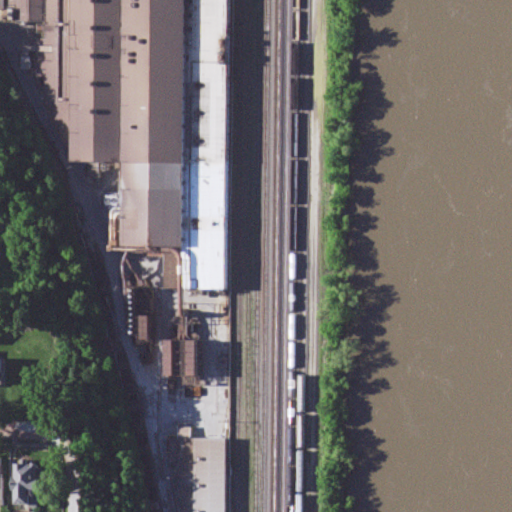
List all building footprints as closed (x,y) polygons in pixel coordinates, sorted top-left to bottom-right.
[(0,0),(0,10),(26,31),(26,43),(72,162),(131,162),(131,219),(124,214),(124,223),(131,223),(131,250),(166,250),(167,290),(234,289),(233,110),(214,117),(208,117),(199,93),(198,11),(202,6),(213,14),(212,0),(0,0)] [(8,357),(0,357),(0,384),(8,384),(8,357)] [(228,511),(230,439),(191,439),(191,428),(178,428),(178,439),(177,439),(175,511),(228,511)] [(0,498),(14,499),(14,464),(0,463),(0,498)] [(25,505),(51,506),(51,464),(25,463),(25,505)]
